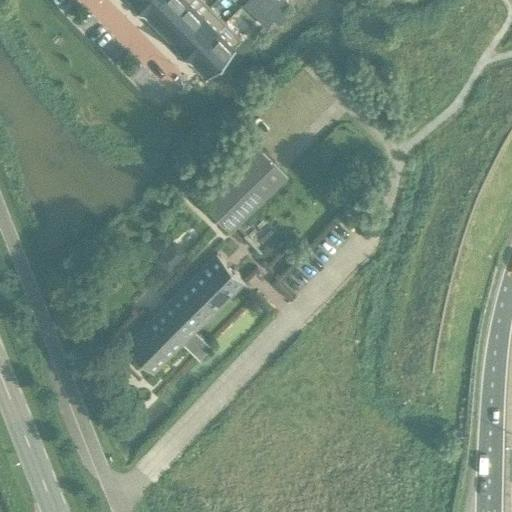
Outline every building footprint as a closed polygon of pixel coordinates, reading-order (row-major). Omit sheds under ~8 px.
[(132,0),(143,11),(153,0),(132,0)] [(153,0),(143,11),(144,12),(145,12),(159,26),(184,0),(153,0)] [(203,0),(184,0),(159,26),(173,41),(209,6),(203,0)] [(271,0),(261,0),(258,3),(266,12),(275,3),(271,0)] [(209,6),(173,41),(189,57),(224,21),(209,6)] [(224,21),(189,57),(190,58),(205,72),(204,72),(205,73),(241,38),(224,21)] [(230,230),(286,174),(244,131),(187,188),(230,230)] [(191,332),(243,279),(216,252),(126,343),(153,370),(181,341),(199,358),(208,349),(191,332)]
